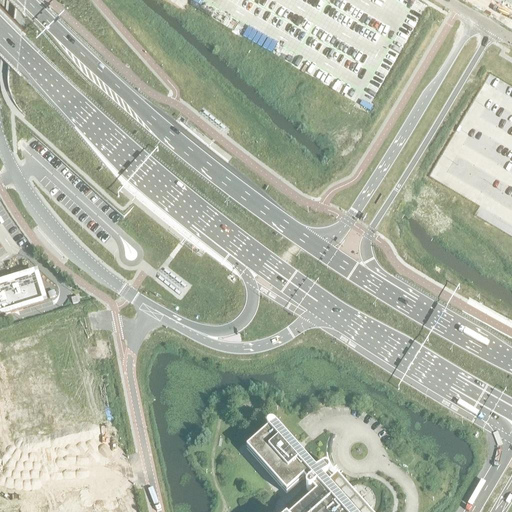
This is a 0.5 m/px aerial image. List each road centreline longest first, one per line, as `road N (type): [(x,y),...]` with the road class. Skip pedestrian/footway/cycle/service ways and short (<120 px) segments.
road 1 (trunk): [(305,239),(151,116),(26,0)]
road 2 (tertiary): [(396,296),(370,261),(367,239),(493,30)]
road 3 (trunk): [(0,25),(131,161),(204,223)]
road 4 (tertiary): [(475,20),(348,220),(305,239)]
road 5 (tertiary): [(0,131),(15,173),(56,229),(150,308)]
road 6 (unclassified): [(150,308),(129,369),(159,511)]
road 7 (trunk): [(350,323),(511,414)]
road 8 (trunk): [(204,223),(350,323)]
road 9 (trunk): [(204,223),(254,286),(241,323),(204,335)]
road 10 (trunk): [(204,335),(246,347),(312,320),(350,323)]
road 11 (trunk): [(511,361),(396,296)]
